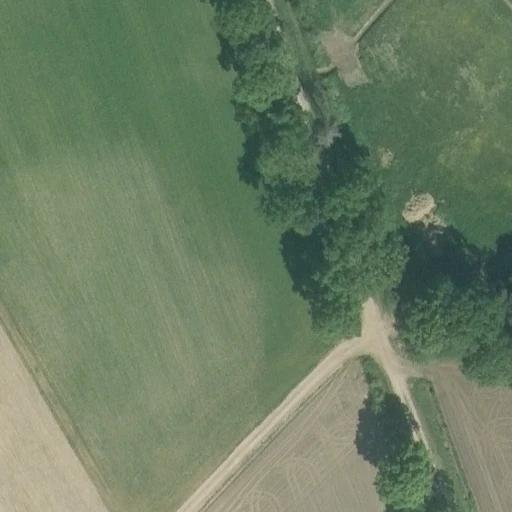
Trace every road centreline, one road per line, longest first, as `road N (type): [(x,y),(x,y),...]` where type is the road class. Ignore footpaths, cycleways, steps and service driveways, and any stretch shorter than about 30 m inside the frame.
road 1 (track): [(263,0),(378,326)]
road 2 (track): [(187,511),(378,326)]
road 3 (track): [(449,511),(378,326)]
